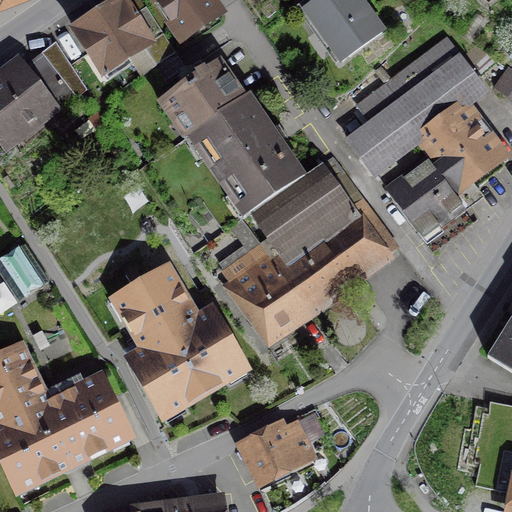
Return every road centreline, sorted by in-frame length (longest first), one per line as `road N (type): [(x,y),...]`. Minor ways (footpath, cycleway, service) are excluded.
road 1 (residential): [(214,456),(350,384),(416,395)]
road 2 (residential): [(416,395),(511,241)]
road 3 (residential): [(369,511),(383,453),(416,395)]
road 4 (residential): [(101,511),(214,456)]
